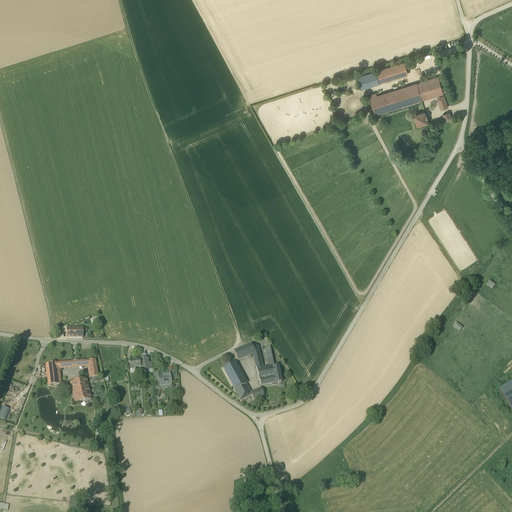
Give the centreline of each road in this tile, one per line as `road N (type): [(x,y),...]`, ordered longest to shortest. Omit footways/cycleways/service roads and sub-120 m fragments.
road 1 (track): [(221,355),(243,345),(121,0)]
road 2 (residential): [(265,415),(312,393),(460,142)]
road 3 (residential): [(0,333),(150,348),(250,414)]
road 4 (track): [(55,342),(0,123)]
